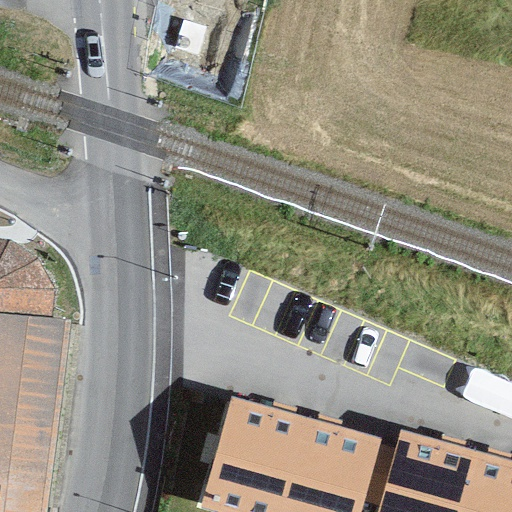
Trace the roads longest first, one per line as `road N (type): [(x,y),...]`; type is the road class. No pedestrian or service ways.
road 1 (residential): [(121,314),(511,426)]
road 2 (secondary): [(103,0),(120,227)]
road 3 (secondary): [(121,314),(119,407),(99,511)]
road 4 (residential): [(0,185),(120,227)]
